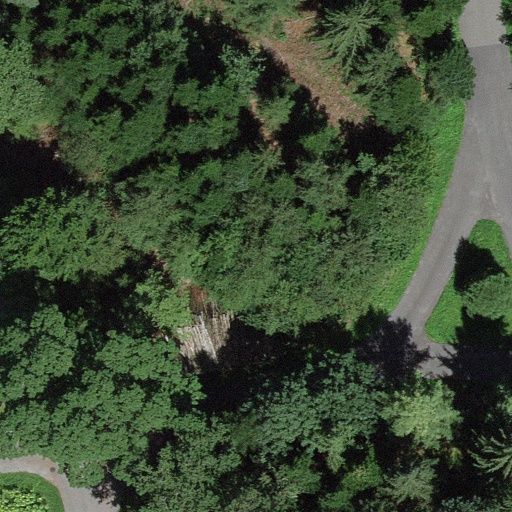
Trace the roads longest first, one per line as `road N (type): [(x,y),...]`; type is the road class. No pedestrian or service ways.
road 1 (track): [(357,366),(398,340),(470,183),(483,114),(465,0)]
road 2 (track): [(0,454),(357,366)]
road 3 (unclassified): [(82,511),(0,296)]
road 4 (track): [(511,374),(483,366),(357,366)]
